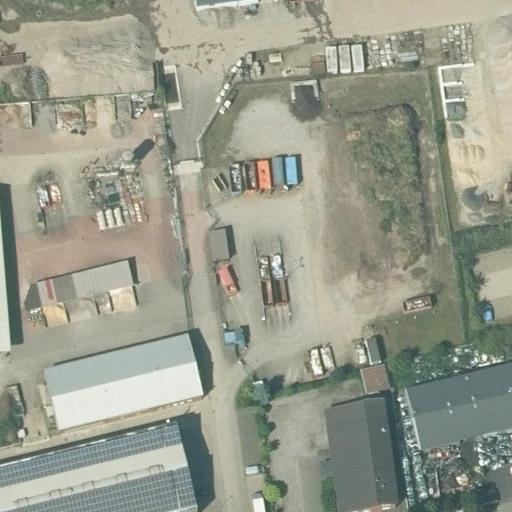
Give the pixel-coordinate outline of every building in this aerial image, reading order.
[(213,259),(227,258),(224,230),(210,231),(213,259)] [(125,266),(33,289),(38,310),(130,287),(125,266)] [(186,340),(42,375),(57,435),(200,399),(186,340)] [(386,365),(361,368),(364,392),(389,389),(386,365)] [(511,368),(402,395),(417,455),(511,432),(511,368)] [(380,408),(325,415),(331,465),(322,466),(323,478),(333,476),(337,511),(370,511),(394,509),(380,408)] [(193,511),(174,430),(0,473),(0,511),(193,511)]
